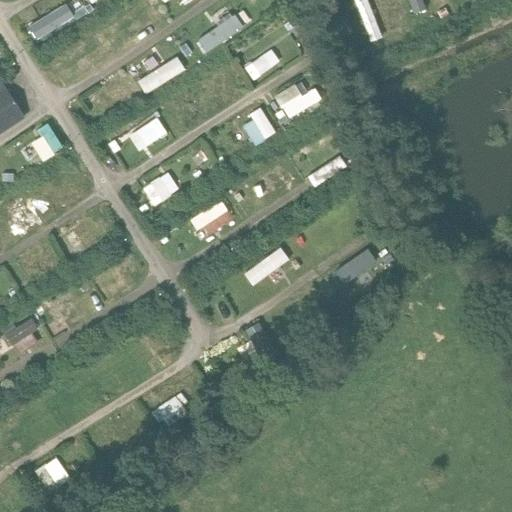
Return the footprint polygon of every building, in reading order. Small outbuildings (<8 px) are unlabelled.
[(69,0),(68,0),(31,26),(41,39),(79,13),(69,0)] [(413,0),(418,11),(431,5),(429,0),(413,0)] [(122,31),(147,13),(139,3),(114,21),(122,31)] [(240,10),(199,36),(208,50),(249,24),(240,10)] [(67,70),(107,44),(98,30),(58,56),(67,70)] [(181,53),(142,79),(151,92),(189,66),(181,53)] [(248,66),(258,80),(277,67),(268,53),(248,66)] [(124,72),(104,86),(120,109),(140,95),(124,72)] [(0,81),(0,133),(24,119),(0,81)] [(320,86),(305,93),(301,83),(279,92),(290,116),(326,100),(320,86)] [(192,89),(173,102),(189,126),(208,113),(192,89)] [(264,105),(252,113),(256,118),(245,126),(260,145),(282,128),(264,105)] [(143,150),(171,131),(161,115),(132,134),(143,150)] [(44,133),(24,148),(37,165),(68,143),(51,120),(40,128),(44,133)] [(156,206),(182,185),(170,171),(144,191),(156,206)] [(6,205),(17,227),(27,222),(30,228),(42,223),(28,195),(6,205)] [(209,236),(238,220),(227,200),(198,216),(209,236)] [(62,239),(75,257),(91,245),(79,227),(62,239)] [(285,247),(249,275),(258,287),(295,260),(285,247)] [(373,251),(338,269),(346,283),(380,264),(373,251)] [(74,296),(50,310),(61,327),(84,313),(74,296)] [(41,345),(36,331),(40,329),(36,319),(9,329),(19,354),(41,345)] [(156,414),(169,433),(195,414),(182,395),(156,414)] [(117,432),(131,447),(149,432),(135,416),(117,432)] [(38,471),(50,492),(72,479),(60,458),(38,471)]
